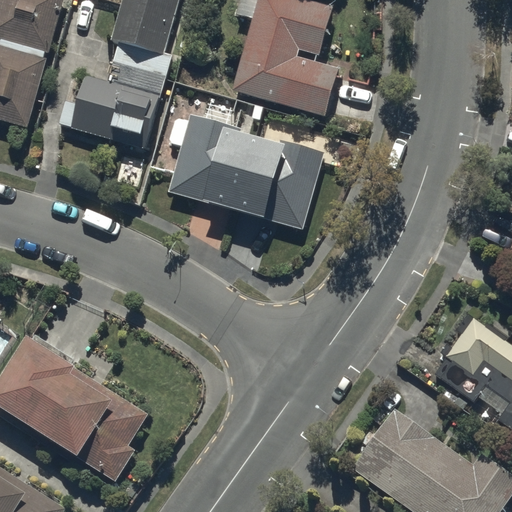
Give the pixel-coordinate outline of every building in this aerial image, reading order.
[(0,46),(0,121),(28,128),(46,54),(49,55),(62,0),(0,0),(0,40),(1,41),(0,46)] [(179,0),(123,0),(111,43),(119,46),(108,84),(85,77),(77,104),(66,100),(59,125),(146,150),(173,59),(163,56),(179,0)] [(333,9),(299,0),(242,0),(239,15),(253,19),(234,94),(326,118),(339,71),(318,66),(333,9)] [(168,146),(181,149),(169,193),(302,231),(324,153),(282,140),(280,147),(240,136),(241,130),(192,116),(190,123),(176,119),(173,129),(168,146)] [(511,345),(469,316),(456,334),(460,337),(445,359),(447,360),(435,377),(449,387),(442,396),(463,411),(470,402),(473,404),(478,397),(505,415),(499,424),(511,433),(511,345)] [(30,338),(0,383),(0,408),(116,485),(136,454),(127,448),(148,416),(30,338)] [(394,411),(351,470),(410,511),(501,511),(511,497),(511,477),(482,456),(474,468),(394,411)] [(67,511),(68,511),(0,468),(0,511),(67,511)]
